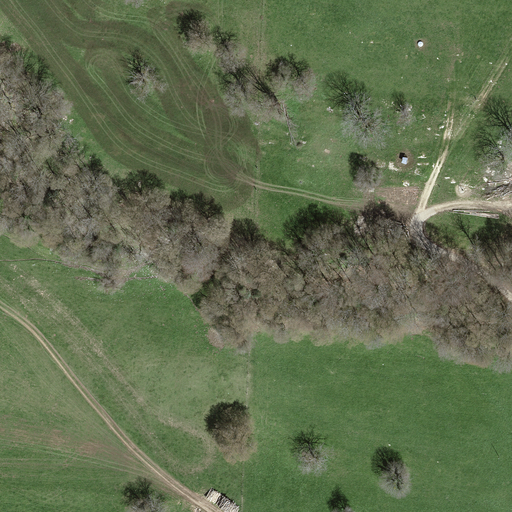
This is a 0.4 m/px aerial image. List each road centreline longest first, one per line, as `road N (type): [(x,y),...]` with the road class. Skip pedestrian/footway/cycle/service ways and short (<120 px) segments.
road 1 (track): [(0,303),(25,320),(119,431),(215,511)]
road 2 (track): [(511,302),(445,264),(417,233),(418,219),(448,205),(511,202)]
road 3 (track): [(430,212),(456,151),(511,63)]
